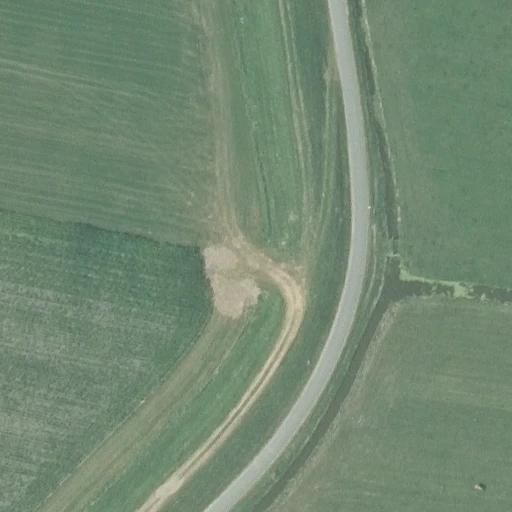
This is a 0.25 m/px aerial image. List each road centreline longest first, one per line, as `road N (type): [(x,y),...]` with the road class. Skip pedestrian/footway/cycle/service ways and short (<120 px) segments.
road 1 (unclassified): [(216,511),(306,400),(355,283),(356,139),(337,0)]
road 2 (track): [(305,269),(324,202),(329,92),(345,58)]
